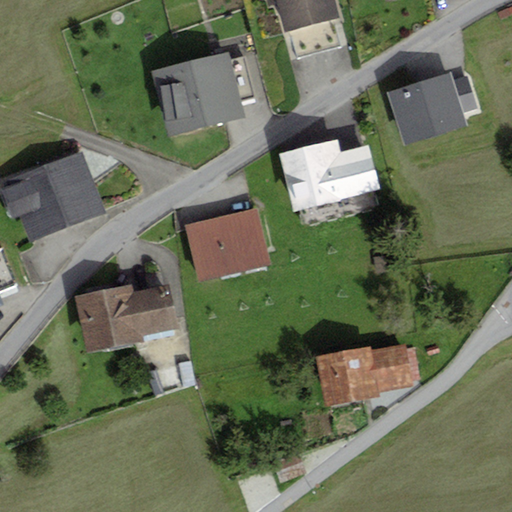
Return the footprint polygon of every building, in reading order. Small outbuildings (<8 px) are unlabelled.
[(330,0),(274,0),(286,41),(337,26),(330,0)] [(228,59),(152,77),(167,138),(243,120),(228,59)] [(450,78),(389,97),(406,151),(466,131),(462,120),(474,116),(463,82),(452,86),(450,78)] [(341,143),(284,156),(296,212),(381,193),(373,156),(345,162),(341,143)] [(79,154),(5,183),(30,246),(104,216),(79,154)] [(253,208),(182,227),(197,286),(268,267),(253,208)] [(134,288),(75,300),(86,357),(144,346),(143,340),(178,334),(169,287),(135,294),(134,288)] [(404,344),(317,359),(326,407),(413,391),(404,344)]
